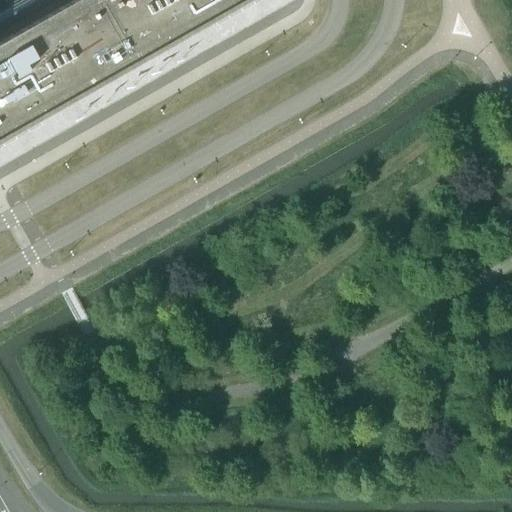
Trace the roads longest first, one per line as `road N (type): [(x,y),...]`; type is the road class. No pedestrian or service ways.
road 1 (tertiary): [(0,275),(358,70),(391,22),(396,0)]
road 2 (unclassified): [(340,0),(336,20),(313,48),(0,221)]
